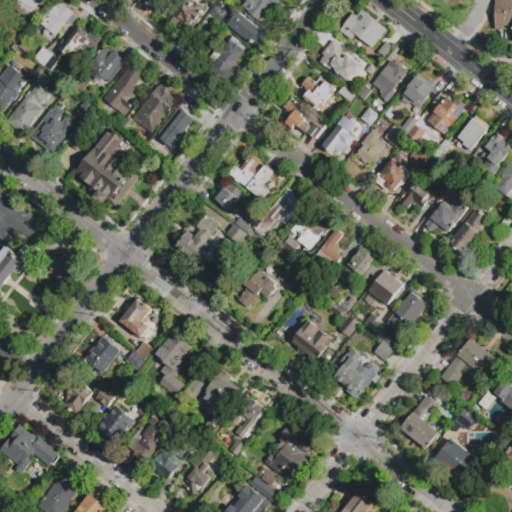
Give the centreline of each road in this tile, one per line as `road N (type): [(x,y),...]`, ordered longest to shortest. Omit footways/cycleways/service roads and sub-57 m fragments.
road 1 (residential): [(0,155),(448,511)]
road 2 (residential): [(93,0),(511,334)]
road 3 (residential): [(321,7),(0,413)]
road 4 (residential): [(301,511),(511,243)]
road 5 (residential): [(13,397),(157,511)]
road 6 (secondary): [(393,0),(511,94)]
